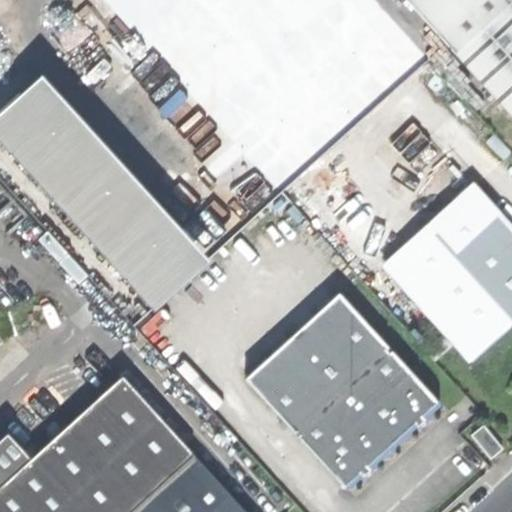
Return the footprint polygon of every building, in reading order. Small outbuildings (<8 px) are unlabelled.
[(511,0),(408,0),(457,54),(511,5),(511,0)] [(511,5),(457,54),(506,109),(511,103),(511,5)] [(0,109),(0,139),(135,288),(169,257),(19,92),(0,109)] [(386,265),(470,355),(511,316),(511,228),(472,186),(386,265)] [(394,446),(440,404),(338,292),(245,377),(346,489),(394,446)] [(0,482),(0,511),(130,511),(194,454),(121,373),(30,456),(0,482)] [(472,436),(492,458),(502,448),(483,426),(472,436)] [(0,433),(0,482),(30,456),(5,429),(0,433)] [(246,511),(194,454),(130,511),(246,511)]
